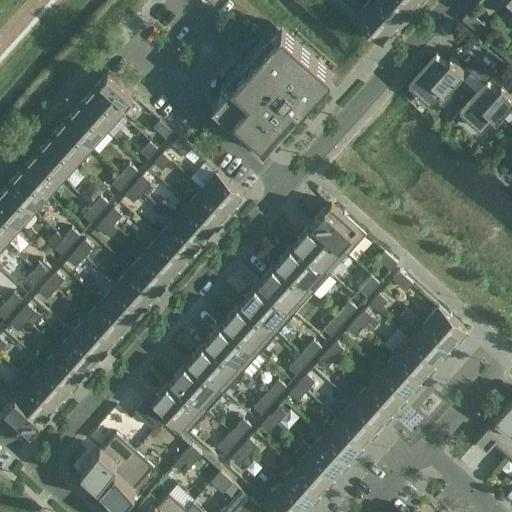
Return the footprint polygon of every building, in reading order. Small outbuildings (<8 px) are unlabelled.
[(374,0),(369,0),(358,13),(357,14),(382,38),(398,21),(374,0)] [(406,0),(374,0),(398,21),(412,5),(406,0)] [(511,0),(499,0),(509,9),(511,6),(511,0)] [(478,32),(485,24),(469,9),(462,17),(478,32)] [(277,30),(213,101),(264,147),(328,75),(277,30)] [(490,42),(506,56),(511,49),(511,47),(497,34),(490,42)] [(446,61),(436,52),(409,82),(430,101),(442,88),(445,90),(464,69),(450,57),(446,61)] [(493,72),(475,56),(466,65),(485,82),(487,79),(493,72)] [(93,88),(118,111),(134,94),(108,71),(93,88)] [(511,88),(510,91),(501,83),(498,88),(487,79),(485,82),(461,109),(482,128),(494,114),(496,117),(508,104),(511,107),(511,88)] [(118,111),(93,88),(78,104),(104,127),(118,111)] [(104,127),(78,104),(64,120),(90,143),(104,127)] [(173,129),(160,118),(154,125),(167,136),(173,129)] [(90,143),(64,120),(49,136),(75,159),(90,143)] [(185,153),(190,147),(191,146),(178,134),(172,141),(185,153)] [(75,159),(49,136),(35,152),(61,175),(75,159)] [(158,146),(150,139),(141,149),(149,156),(158,146)] [(154,161),(162,168),(171,158),(163,151),(154,161)] [(61,175),(35,152),(21,168),(46,192),(61,175)] [(130,161),(121,171),(129,178),(138,168),(130,161)] [(46,192),(21,168),(6,184),(32,208),(46,192)] [(243,193),(217,169),(203,186),(229,209),(243,193)] [(120,188),(129,178),(121,171),(112,181),(120,188)] [(143,173),(134,183),(142,190),(151,180),(143,173)] [(134,200),(142,190),(134,183),(126,193),(134,200)] [(32,208),(6,184),(0,191),(0,207),(17,224),(32,208)] [(203,186),(188,202),(214,225),(229,209),(203,186)] [(101,194),(92,204),(100,211),(109,201),(101,194)] [(325,207),(313,220),(347,251),(365,231),(332,201),(326,207),(325,207)] [(214,225),(188,202),(174,218),(200,242),(214,225)] [(90,221),(100,211),(92,204),(83,214),(90,221)] [(114,205),(106,215),(113,222),(122,212),(114,205)] [(17,224),(0,207),(0,237),(3,240),(17,224)] [(105,232),(113,222),(106,215),(97,225),(105,232)] [(200,242),(174,218),(159,234),(185,258),(200,242)] [(347,251),(313,220),(312,221),(313,222),(308,227),(307,226),(295,240),(330,271),(330,270),(323,264),(340,246),(347,252),(347,251)] [(72,226),(63,236),(71,243),(80,233),(72,226)] [(185,258),(159,234),(145,250),(171,274),(185,258)] [(62,253),(71,243),(63,236),(54,245),(62,253)] [(86,237),(77,247),(85,254),(93,245),(86,237)] [(330,271),(295,240),(295,241),(290,247),(290,246),(278,260),(312,290),(330,271)] [(76,264),(85,254),(77,247),(68,257),(76,264)] [(398,260),(385,249),(378,257),(391,268),(398,260)] [(171,274),(145,250),(130,266),(156,290),(171,274)] [(43,258),(34,268),(42,275),(51,265),(43,258)] [(312,290),(278,260),(277,260),(278,261),(273,266),(272,266),(260,279),(294,310),(312,290)] [(156,290),(130,266),(116,283),(142,306),(156,290)] [(34,285),(42,275),(34,268),(26,278),(34,285)] [(413,280),(400,268),(393,276),(406,288),(413,280)] [(57,270),(48,280),(56,287),(65,277),(57,270)] [(380,281),(372,274),(359,288),(367,295),(380,281)] [(294,310),(260,279),(259,280),(260,280),(255,286),(255,285),(242,299),(277,330),(294,310)] [(47,296),(56,287),(48,280),(39,289),(47,296)] [(142,306),(116,283),(102,299),(127,322),(142,306)] [(14,290),(6,300),(14,307),(22,297),(14,290)] [(388,298),(380,291),(371,301),(379,308),(388,298)] [(127,322),(102,299),(87,315),(113,338),(127,322)] [(277,330),(242,299),(242,300),(238,305),(237,305),(225,319),(259,349),(277,330)] [(349,299),(337,313),(345,320),(357,306),(349,299)] [(0,312),(5,317),(14,307),(6,300),(0,306),(0,312)] [(28,302),(19,312),(27,319),(36,309),(28,302)] [(439,303),(424,320),(450,344),(465,327),(439,303)] [(365,307),(356,317),(364,325),(373,314),(365,307)] [(18,329),(27,319),(19,312),(10,321),(18,329)] [(332,334),(345,320),(337,313),(324,327),(332,334)] [(113,338),(87,315),(73,331),(99,354),(113,338)] [(356,334),(364,325),(356,317),(348,327),(356,334)] [(259,349),(225,319),(224,319),(225,320),(220,325),(219,325),(207,338),(242,369),(259,349)] [(424,320),(410,336),(436,360),(450,344),(424,320)] [(99,354),(73,331),(58,347),(84,370),(99,354)] [(410,336),(395,353),(421,376),(436,360),(410,336)] [(242,369),(207,338),(207,339),(202,345),(202,344),(189,358),(224,389),(242,369)] [(314,338),(301,352),(309,359),(322,345),(314,338)] [(337,339),(327,350),(335,357),(344,347),(337,339)] [(84,370),(58,347),(44,363),(70,386),(84,370)] [(327,366),(335,357),(327,350),(319,359),(327,366)] [(297,373),(309,359),(301,352),(289,366),(297,373)] [(395,353),(381,369),(407,392),(421,376),(395,353)] [(224,389),(189,358),(190,359),(185,365),(184,364),(172,378),(206,408),(224,389)] [(70,386),(44,363),(29,379),(55,402),(70,386)] [(381,369),(367,385),(393,408),(407,392),(381,369)] [(308,372),(299,382),(307,389),(316,379),(308,372)] [(206,408),(172,378),(171,378),(172,379),(167,384),(166,384),(154,398),(188,429),(206,408)] [(279,378),(266,391),(274,398),(286,385),(279,378)] [(55,402),(29,379),(15,395),(41,418),(55,402)] [(298,398),(307,389),(299,382),(290,391),(298,398)] [(367,385),(352,401),(378,424),(393,408),(367,385)] [(261,412),(274,398),(266,391),(254,405),(261,412)] [(41,418),(15,395),(0,411),(26,435),(41,418)] [(511,430),(511,398),(475,440),(486,450),(494,441),(508,455),(511,450),(511,432),(511,430)] [(143,399),(134,409),(154,427),(163,417),(143,399)] [(378,424),(352,401),(338,417),(364,440),(378,424)] [(279,404),(270,414),(278,421),(287,411),(279,404)] [(269,431),(278,421),(270,414),(261,423),(269,431)] [(243,417),(231,430),(239,438),(251,424),(243,417)] [(338,417),(323,433),(349,456),(364,440),(338,417)] [(100,485),(101,486),(135,447),(116,430),(102,447),(100,445),(92,453),(91,452),(79,466),(93,479),(93,480),(94,481),(96,479),(102,484),(100,485)] [(226,452),(239,438),(231,430),(218,445),(226,452)] [(323,433),(309,449),(335,472),(349,456),(323,433)] [(164,454),(174,463),(192,443),(182,434),(164,454)] [(250,436),(241,446),(249,453),(258,443),(250,436)] [(202,452),(192,443),(174,463),(184,472),(202,452)] [(240,463),(249,453),(241,446),(232,456),(240,463)] [(135,447),(101,486),(108,493),(109,493),(108,494),(121,506),(133,492),(134,492),(135,491),(134,489),(136,487),(134,486),(154,464),(135,447)] [(309,449),(295,465),(320,488),(335,472),(309,449)] [(295,465),(280,481),(306,504),(320,488),(295,465)] [(232,492),(240,483),(223,467),(205,487),(214,496),(224,484),(232,492)] [(281,511),(299,511),(306,504),(280,481),(265,498),(281,511)] [(223,507),(228,511),(236,511),(251,496),(241,487),(223,507)] [(182,511),(194,500),(193,499),(187,506),(169,491),(156,505),(155,504),(153,506),(151,505),(150,506),(150,507),(145,511),(182,511)] [(254,511),(261,505),(251,496),(236,511),(254,511)] [(207,511),(194,500),(182,511),(207,511)]
